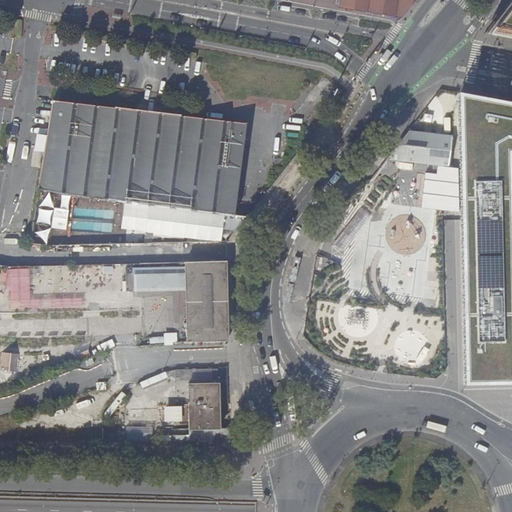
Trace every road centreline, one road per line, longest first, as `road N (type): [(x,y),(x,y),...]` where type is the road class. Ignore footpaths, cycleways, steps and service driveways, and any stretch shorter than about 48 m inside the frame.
road 1 (primary): [(392,85),(287,229),(267,299),(273,353)]
road 2 (residential): [(105,0),(317,39),(392,85)]
road 3 (trunk): [(291,487),(0,481)]
road 4 (residential): [(424,42),(215,0)]
road 5 (primary): [(273,353),(291,487)]
road 6 (primary): [(387,412),(273,353)]
road 7 (primary): [(387,412),(341,433),(291,487)]
